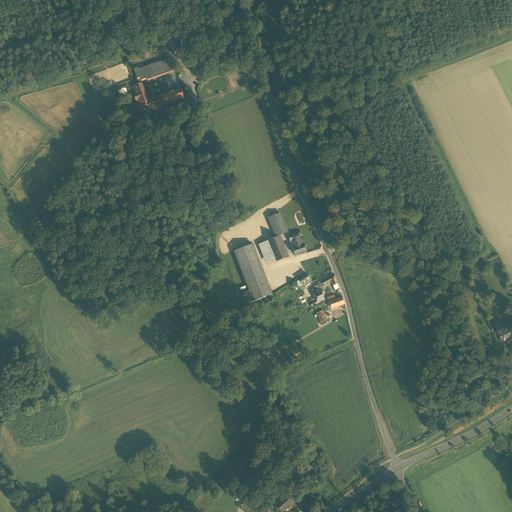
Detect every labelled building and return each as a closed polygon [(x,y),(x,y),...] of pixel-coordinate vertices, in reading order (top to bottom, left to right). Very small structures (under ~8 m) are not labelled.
[(170,52),(168,47),(160,50),(162,55),(170,52)] [(169,58),(143,68),(144,71),(170,61),(169,58)] [(125,63),(126,64),(128,70),(129,70),(133,68),(131,60),(125,63)] [(141,78),(142,81),(147,79),(147,80),(174,71),(170,61),(144,71),(143,68),(135,71),(138,79),(141,78)] [(136,105),(139,113),(142,112),(164,105),(161,96),(147,101),(141,84),(137,86),(133,87),(136,94),(134,94),(137,104),(136,105)] [(161,96),(164,105),(183,98),(180,89),(161,96)] [(268,218),(276,237),(287,232),(280,214),(268,218)] [(291,243),(293,249),(303,245),(298,233),(288,235),(290,243),(291,243)] [(278,237),(269,241),(276,259),(277,262),(287,259),(278,237)] [(266,264),(276,259),(269,241),(258,245),(266,264)] [(241,294),(246,305),(272,295),(252,244),(233,252),(249,291),(241,294)] [(293,249),(295,256),(306,253),(303,245),(293,249)] [(299,280),(303,284),(310,279),(306,274),(302,277),(299,280)] [(331,282),(333,286),(337,284),(334,275),(324,280),(317,284),(317,285),(319,288),(323,286),(331,282)] [(315,298),(322,295),(319,290),(317,291),(312,293),(315,298)] [(324,300),(322,295),(315,298),(316,300),(318,303),(324,300)] [(328,302),(331,308),(344,303),(342,297),(335,299),(334,300),(328,302)] [(319,319),(321,322),(326,320),(323,312),(317,314),(319,319)] [(496,329),(500,337),(504,335),(503,333),(510,330),(508,327),(507,327),(506,324),(496,329)] [(275,506),(280,511),(283,511),(294,503),(287,495),(275,506)]
